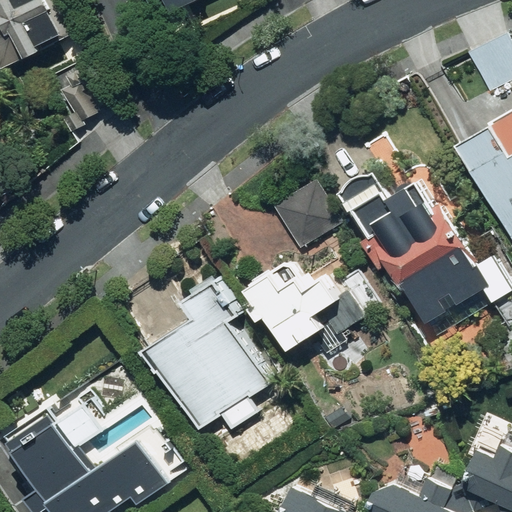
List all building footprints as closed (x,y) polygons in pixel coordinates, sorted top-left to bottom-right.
[(89,56),(67,0),(0,0),(0,65),(7,84),(29,75),(23,59),(62,44),(70,64),(89,56)] [(155,0),(163,17),(200,0),(155,0)] [(490,121),(459,140),(511,231),(511,152),(510,153),(490,121)] [(357,172),(342,192),(432,324),(451,311),(443,299),(454,292),(461,302),(489,283),(419,180),(395,196),(379,172),(357,172)] [(318,180),(281,200),(303,240),(340,220),(318,180)] [(356,284),(344,291),(333,273),(307,289),(299,277),(283,286),(274,272),(253,285),(262,301),(254,306),(261,317),(269,313),(290,347),(317,331),(330,352),(353,338),(346,328),(373,311),(356,284)] [(185,299),(195,315),(149,346),(203,425),(222,412),(232,426),(262,405),(253,393),(275,378),(233,317),(242,310),(218,276),(185,299)] [(511,288),(491,302),(505,325),(511,321),(511,288)] [(108,511),(132,495),(142,508),(176,484),(142,436),(99,467),(53,402),(5,437),(40,487),(27,496),(38,511),(108,511)] [(511,423),(488,416),(470,466),(511,480),(511,423)] [(459,511),(455,510),(467,486),(434,469),(421,493),(391,478),(375,511),(475,511),(464,506),(461,511),(459,511)] [(355,511),(294,486),(282,511),(355,511)]
